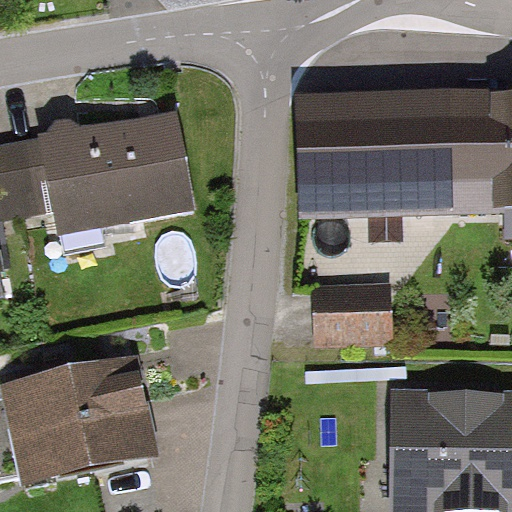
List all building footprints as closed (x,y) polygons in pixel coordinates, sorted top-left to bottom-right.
[(511,98),(300,104),(299,211),(511,207),(511,98)] [(40,239),(183,217),(169,124),(26,145),(40,239)] [(401,345),(398,281),(318,284),(320,348),(401,345)] [(12,399),(30,481),(150,454),(132,372),(12,399)] [(507,511),(507,404),(370,404),(370,511),(507,511)]
